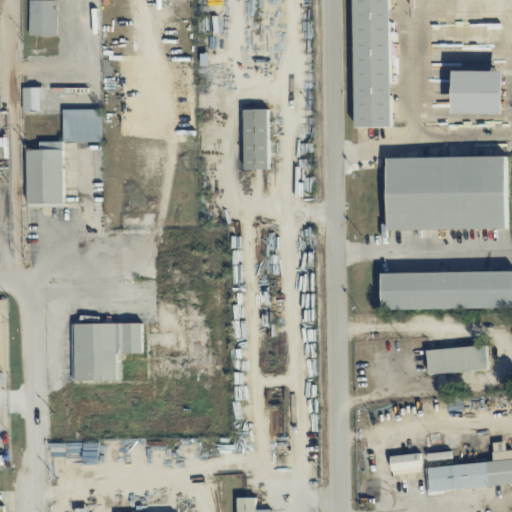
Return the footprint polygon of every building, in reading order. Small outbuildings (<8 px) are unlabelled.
[(57,0),(33,0),(30,0),(30,35),(57,36),(57,0)] [(354,0),(357,127),(393,127),(390,0),(354,0)] [(505,114),(505,71),(455,71),(455,114),(505,114)] [(42,87),(24,88),(24,111),(42,111),(42,87)] [(65,110),(65,142),(104,141),(103,109),(65,110)] [(271,169),(269,109),(245,109),(246,169),(271,169)] [(28,150),(29,208),(65,207),(64,149),(55,149),(55,141),(41,142),(41,150),(28,150)] [(507,156),(389,158),(390,230),(509,228),(507,156)] [(511,270),(384,273),(384,310),(511,307),(511,270)] [(143,323),(72,324),(73,381),(119,380),(118,353),(143,353),(143,323)] [(428,349),(430,374),(489,370),(488,346),(428,349)] [(495,462),(427,467),(428,491),(511,485),(511,459),(511,450),(506,450),(505,442),(493,443),(495,462)] [(422,469),(422,454),(393,455),(394,480),(419,479),(419,469),(422,469)] [(257,497),(238,498),(238,511),(271,511),(272,509),(257,510),(257,497)]
